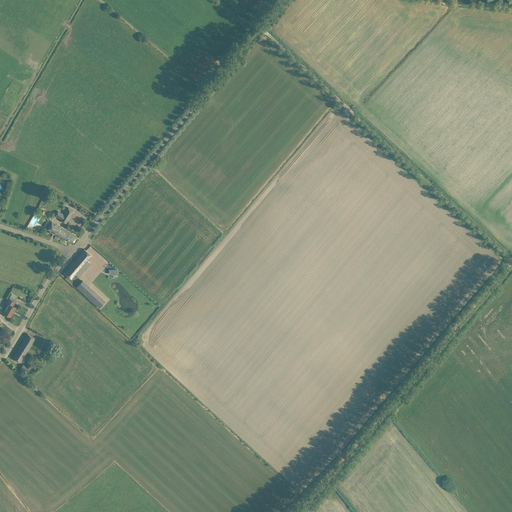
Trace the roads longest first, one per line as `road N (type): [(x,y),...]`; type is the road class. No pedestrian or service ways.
road 1 (track): [(260,27),(511,261)]
road 2 (track): [(284,511),(511,261)]
road 3 (unclassified): [(70,253),(283,0)]
road 4 (unclassified): [(0,358),(70,253)]
